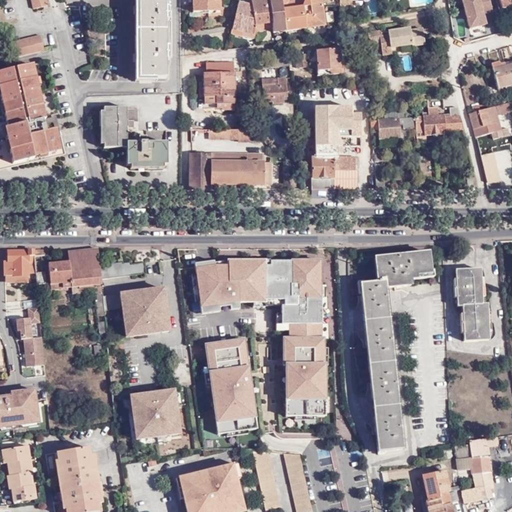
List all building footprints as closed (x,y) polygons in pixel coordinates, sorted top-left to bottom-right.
[(48,6),(46,0),(31,0),(33,9),(48,6)] [(138,0),(139,34),(166,34),(165,21),(165,19),(168,19),(168,11),(165,11),(165,8),(165,0),(138,0)] [(193,0),(194,13),(218,13),(218,0),(193,0)] [(257,26),(272,24),(268,0),(252,0),(251,0),(251,6),(254,26),(257,26)] [(272,33),(285,32),(281,2),(289,1),(288,0),(268,0),(272,24),(272,29),(272,33)] [(304,0),(297,0),(289,1),(289,9),(303,7),(305,7),(304,0)] [(324,26),(321,7),(320,0),(304,0),(305,7),(303,7),(306,29),(324,26)] [(492,11),(489,0),(461,0),(469,29),(485,25),(483,14),(492,11)] [(511,0),(497,0),(499,6),(498,6),(499,13),(511,9),(511,0)] [(285,32),(306,29),(303,7),(289,9),(289,1),(281,2),(285,32)] [(238,6),(231,35),(242,38),(243,32),(254,35),(254,34),(256,31),(257,26),(254,26),(251,6),(243,4),(238,6)] [(424,45),(422,30),(411,31),(411,29),(403,30),(403,27),(397,27),(397,31),(388,32),(388,35),(381,35),(380,30),(367,31),(369,47),(380,45),(381,55),(392,54),(391,48),(412,45),(413,46),(424,45)] [(243,32),(242,38),(252,41),(254,35),(243,32)] [(139,34),(135,34),(135,83),(156,83),(156,78),(140,78),(139,34)] [(166,34),(139,34),(140,78),(156,78),(166,79),(166,61),(166,57),(169,57),(169,50),(166,50),(166,47),(166,34)] [(43,50),(40,36),(12,43),(15,57),(43,50)] [(336,50),(336,45),(316,46),(317,71),(329,71),(329,75),(338,75),(341,71),(339,50),(336,50)] [(288,66),(286,54),(260,59),(261,70),(288,66)] [(308,68),(307,55),(296,55),(296,69),(308,68)] [(496,89),(511,84),(511,65),(502,68),(498,62),(491,65),(492,69),(491,69),(496,89)] [(233,73),(233,64),(206,64),(206,75),(203,75),(202,97),(205,97),(204,109),(221,109),(221,111),(233,111),(233,78),(241,77),(241,73),(233,73)] [(43,120),(45,120),(33,65),(0,72),(0,96),(7,129),(4,130),(6,138),(0,138),(0,167),(34,160),(34,159),(60,153),(56,131),(46,134),(43,120)] [(272,84),(272,80),(262,80),(262,103),(271,102),(272,104),(284,104),(284,98),(286,99),(286,80),(277,80),(277,84),(272,84)] [(497,114),(511,109),(511,102),(469,115),(474,133),(475,133),(477,138),(492,134),(501,132),(502,138),(503,138),(510,136),(508,129),(505,119),(498,121),(497,114)] [(314,108),(314,158),(333,158),(336,158),(336,148),(336,139),(341,139),(359,139),(359,116),(351,115),(350,108),(314,108)] [(444,132),(463,131),(457,108),(450,109),(449,118),(443,118),(443,116),(437,117),(436,109),(428,110),(428,117),(414,118),(415,129),(415,133),(423,133),(424,136),(444,135),(444,132)] [(104,149),(126,149),(126,144),(126,129),(129,129),(129,122),(126,122),(125,109),(103,109),(103,112),(104,145),(104,149)] [(56,117),(45,120),(43,120),(46,134),(56,131),(60,153),(34,159),(34,160),(0,167),(0,170),(64,156),(56,117)] [(414,118),(370,122),(370,133),(379,133),(379,140),(399,138),(399,125),(403,125),(403,129),(415,129),(414,118)] [(227,140),(227,131),(209,131),(208,140),(227,140)] [(227,140),(238,140),(238,131),(227,131),(227,140)] [(238,142),(252,141),(252,131),(238,131),(238,140),(238,142)] [(494,140),(502,138),(501,132),(492,134),(494,140)] [(476,140),(487,183),(500,182),(488,138),(476,140)] [(126,149),(126,167),(129,167),(162,166),(166,166),(166,144),(146,144),(146,141),(138,141),(138,144),(126,144),(126,149)] [(188,154),(188,191),(209,192),(210,185),(270,186),(270,163),(263,163),(263,154),(252,154),(188,154)] [(333,158),(314,158),(311,159),(311,189),(355,189),(357,186),(357,170),(355,170),(355,158),(336,158),(333,158)] [(125,170),(124,162),(115,163),(116,171),(125,170)] [(373,166),(374,189),(383,189),(382,166),(373,166)] [(99,265),(98,250),(68,253),(69,263),(47,265),(50,290),(101,285),(101,280),(99,265)] [(34,257),(34,251),(8,251),(8,262),(5,262),(5,276),(8,276),(29,275),(30,275),(36,275),(34,257)] [(430,274),(428,253),(374,259),(376,283),(360,284),(364,320),(368,320),(369,328),(370,337),(366,338),(368,360),(372,360),(373,368),(374,377),(371,377),(373,400),(377,399),(378,409),(379,418),(375,419),(378,444),(381,443),(382,452),(403,450),(399,407),(394,366),(390,326),(387,289),(412,287),(411,281),(417,280),(417,276),(430,274)] [(213,262),(194,264),(201,315),(219,313),(219,312),(239,310),(239,303),(265,302),(265,301),(284,300),(284,305),(281,305),(281,325),(289,325),(289,339),(283,339),(284,349),(289,350),(289,366),(286,366),(286,375),(290,375),(290,383),(285,383),(286,417),(294,417),(294,415),(315,415),(315,417),(324,417),(324,366),(321,366),(321,298),(319,298),(320,261),(223,262),(214,263),(213,262)] [(115,263),(99,265),(101,280),(145,274),(144,264),(130,265),(130,263),(123,264),(123,263),(115,264),(115,263)] [(479,271),(453,272),(454,309),(460,309),(461,344),(487,343),(486,306),(480,306),(479,271)] [(163,289),(102,297),(104,311),(122,309),(126,338),(169,332),(163,289)] [(27,308),(28,318),(32,318),(32,324),(41,323),(39,307),(27,308)] [(23,339),(33,338),(32,324),(32,318),(28,318),(16,319),(17,331),(20,331),(21,339),(23,339)] [(42,337),(33,338),(23,339),(26,366),(44,365),(42,337)] [(243,341),(205,346),(218,435),(256,429),(243,341)] [(0,428),(40,424),(35,387),(11,390),(11,394),(0,394),(0,428)] [(179,435),(173,392),(130,398),(136,441),(179,435)] [(470,443),(470,446),(471,458),(489,456),(487,441),(470,443)] [(470,446),(455,447),(457,459),(458,459),(470,458),(471,458),(470,446)] [(3,451),(4,464),(7,464),(30,460),(28,447),(3,451)] [(54,511),(102,511),(93,449),(46,456),(54,511)] [(268,453),(252,452),(265,511),(279,507),(268,453)] [(311,511),(312,511),(300,455),(283,454),(295,511),(311,511)] [(470,458),(458,459),(459,470),(471,468),(472,474),(487,472),(490,472),(489,456),(471,458),(470,458)] [(32,473),(30,460),(7,464),(10,477),(29,473),(32,473)] [(236,465),(231,466),(235,481),(240,480),(236,465)] [(231,466),(178,479),(183,500),(186,511),(221,511),(224,511),(241,507),(235,481),(231,466)] [(422,476),(428,502),(440,500),(438,494),(448,492),(449,492),(445,471),(422,476)] [(490,498),(487,472),(472,474),(475,500),(490,498)] [(10,477),(7,477),(10,490),(12,489),(32,486),(29,473),(10,477)] [(183,500),(178,479),(174,480),(179,501),(183,500)] [(36,499),(34,486),(32,486),(12,489),(14,503),(36,499)] [(440,500),(428,502),(426,503),(428,511),(452,511),(448,492),(438,494),(440,500)]
